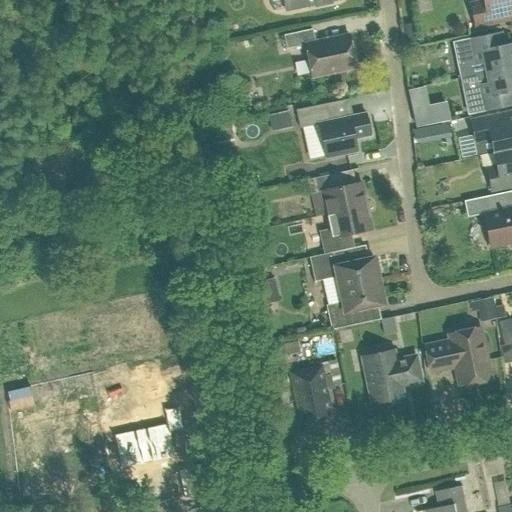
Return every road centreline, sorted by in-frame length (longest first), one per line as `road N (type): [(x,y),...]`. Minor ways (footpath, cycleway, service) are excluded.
road 1 (residential): [(511,281),(436,295),(422,286),(388,0)]
road 2 (unclassified): [(195,511),(362,477)]
road 3 (unclassified): [(362,477),(511,444)]
